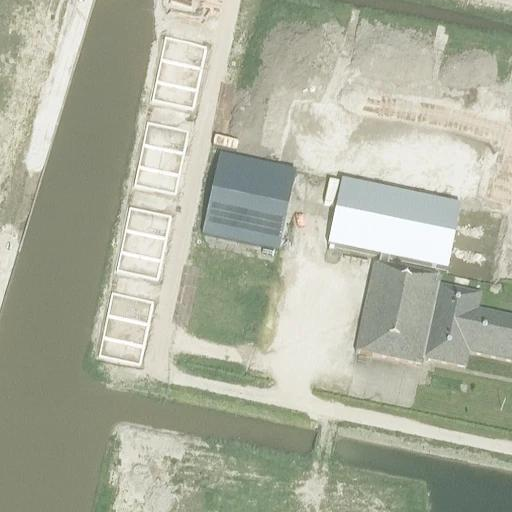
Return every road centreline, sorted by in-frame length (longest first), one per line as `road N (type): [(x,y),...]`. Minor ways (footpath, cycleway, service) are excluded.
road 1 (residential): [(230,0),(149,373)]
road 2 (residential): [(511,450),(149,373)]
road 3 (track): [(80,0),(0,243)]
